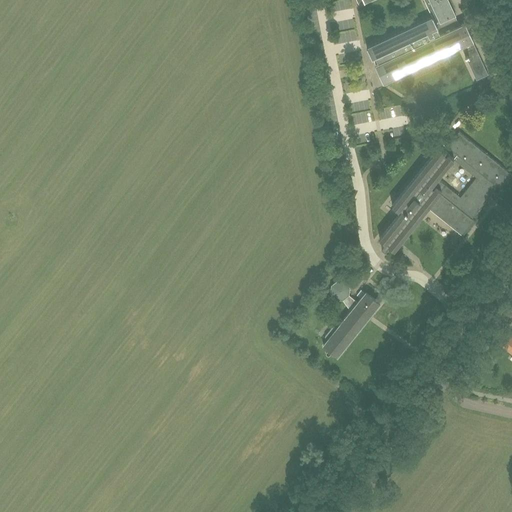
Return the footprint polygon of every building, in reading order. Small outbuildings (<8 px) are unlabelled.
[(331,0),(325,1),(327,12),(353,6),(351,0),(331,0)] [(483,63),(470,35),(464,23),(459,25),(455,16),(447,0),(362,0),(364,3),(369,0),(424,0),(432,16),(424,20),(424,21),(366,48),(372,59),(375,57),(380,67),(377,68),(383,81),(400,73),(401,75),(405,72),(461,47),(476,80),(488,74),(486,69),(483,63)] [(511,173),(458,131),(446,145),(440,140),(436,145),(438,147),(392,206),(400,212),(379,238),(384,242),(381,247),(385,250),(388,246),(394,250),(428,207),(463,235),(475,220),(472,218),(497,186),(500,189),(511,173)] [(351,310),(335,329),(332,326),(324,336),(328,339),(326,341),(323,344),(337,356),(366,319),(379,303),(366,292),(358,301),(354,298),(349,295),(348,294),(350,287),(345,281),(338,280),(332,285),(331,292),(335,298),(342,299),(346,303),(351,310)] [(511,333),(511,334),(502,345),(511,352),(511,333)]
